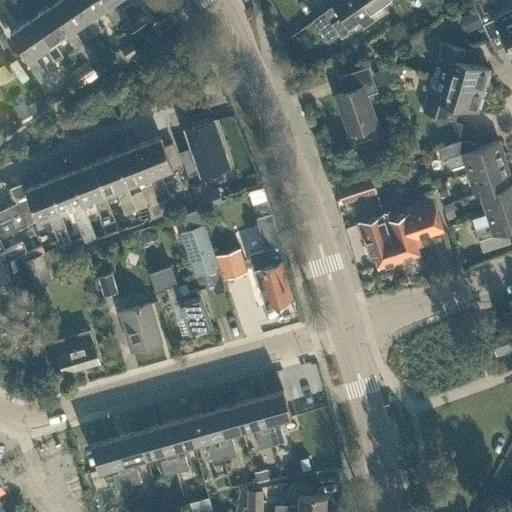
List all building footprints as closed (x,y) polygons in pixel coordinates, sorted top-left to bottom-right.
[(71,27),(83,19),(87,17),(74,0),(54,0),(49,4),(67,31),(64,33),(73,47),(78,43),(88,58),(94,54),(87,43),(84,44),(82,41),(81,41),(71,27)] [(91,14),(103,6),(107,4),(104,0),(74,0),(87,17),(83,19),(92,33),(100,28),(91,14)] [(104,0),(107,4),(103,6),(113,20),(120,15),(111,1),(111,0),(104,0)] [(331,0),(334,3),(313,19),(328,41),(336,35),(339,32),(341,35),(347,31),(348,22),(358,15),(363,22),(374,14),(363,0),(331,0)] [(363,0),(374,14),(385,6),(380,0),(363,0)] [(449,0),(434,0),(437,8),(451,6),(449,0)] [(47,44),(44,46),(54,60),(61,55),(52,41),(64,33),(67,31),(49,4),(29,18),(47,44)] [(511,57),(511,56),(511,7),(482,21),(489,36),(500,31),(511,57)] [(461,20),(466,34),(482,27),(476,13),(461,20)] [(47,44),(29,18),(8,32),(27,58),(24,60),(39,81),(47,76),(32,54),(44,46),(47,44)] [(146,20),(130,32),(142,48),(158,37),(146,20)] [(122,64),(129,59),(127,57),(138,49),(131,40),(114,52),(122,64)] [(433,73),(483,88),(485,82),(487,82),(490,72),(488,71),(489,67),(468,61),(471,49),(443,41),(433,73)] [(0,96),(3,95),(0,89),(0,76),(10,70),(0,55),(0,96)] [(344,90),(335,93),(349,131),(376,122),(363,84),(373,81),(368,65),(339,76),(344,90)] [(79,66),(69,73),(78,86),(85,81),(88,79),(79,66)] [(389,66),(373,71),(377,84),(394,79),(389,66)] [(483,88),(433,73),(422,109),(451,117),(455,103),(476,110),(478,106),(480,107),(483,96),(481,95),(483,88)] [(20,119),(22,122),(33,116),(31,112),(23,98),(12,105),(20,119)] [(193,145),(179,149),(188,173),(201,169),(228,160),(212,115),(186,124),(193,145)] [(7,122),(0,126),(0,138),(13,131),(7,122)] [(160,136),(137,145),(159,201),(170,196),(163,178),(159,180),(156,173),(172,167),(160,136)] [(464,162),(468,172),(506,160),(499,139),(470,148),(466,137),(437,146),(442,159),(447,157),(450,167),(464,162)] [(417,150),(402,142),(396,154),(411,161),(417,150)] [(115,153),(137,208),(147,204),(152,216),(163,212),(159,201),(137,145),(115,153)] [(137,209),(137,208),(115,153),(93,162),(105,193),(120,187),(122,194),(118,195),(125,214),(137,209)] [(511,179),(506,160),(468,172),(474,193),(479,192),(479,191),(511,179)] [(115,218),(105,193),(93,162),(70,171),(82,202),(97,196),(100,202),(96,204),(103,223),(115,218)] [(48,179),(60,211),(75,205),(77,211),(74,212),(81,231),(92,227),(82,202),(70,171),(48,179)] [(370,174),(338,185),(343,198),(375,188),(370,174)] [(60,211),(48,179),(25,188),(29,201),(22,204),(30,223),(53,213),(55,219),(52,221),(60,243),(71,239),(60,211)] [(511,179),(479,191),(479,192),(486,212),(511,203),(511,179)] [(445,183),(437,186),(441,200),(450,197),(445,183)] [(388,232),(397,258),(402,257),(406,259),(413,256),(415,252),(419,251),(416,243),(421,241),(420,237),(443,229),(433,196),(407,204),(408,210),(391,216),(389,209),(383,211),(383,212),(389,231),(388,232)] [(451,200),(442,203),(447,217),(455,214),(451,200)] [(0,224),(11,219),(16,228),(27,222),(17,201),(0,209),(0,224)] [(511,226),(511,203),(486,212),(489,222),(474,227),(481,249),(510,239),(507,228),(511,226)] [(219,267),(209,236),(208,236),(198,207),(185,211),(190,228),(181,231),(196,274),(219,267)] [(267,247),(249,252),(265,304),(291,296),(282,267),(287,265),(271,212),(258,216),(267,247)] [(395,259),(397,258),(388,232),(389,231),(383,212),(362,219),(362,218),(358,219),(370,258),(375,256),(378,265),(383,263),(387,265),(393,263),(395,259)] [(0,235),(16,228),(11,219),(0,224),(0,235)] [(222,231),(209,236),(219,267),(223,277),(246,269),(240,246),(228,250),(222,231)] [(0,249),(0,276),(1,276),(4,284),(21,280),(14,256),(28,250),(22,239),(0,249)] [(42,252),(24,258),(32,282),(51,276),(42,252)] [(156,290),(166,286),(177,317),(183,315),(189,333),(211,325),(199,288),(185,293),(187,298),(183,299),(177,283),(178,282),(171,263),(149,270),(156,290)] [(97,275),(103,295),(118,290),(111,270),(97,275)] [(149,299),(119,308),(131,348),(161,340),(149,299)] [(511,339),(509,332),(492,338),(496,352),(511,345),(511,339)] [(74,333),(55,339),(64,372),(99,362),(92,338),(88,340),(89,343),(77,347),(74,333)] [(258,396),(272,444),(284,441),(280,426),(274,428),(272,420),(290,415),(283,389),(258,396)] [(260,447),(272,444),(258,396),(234,403),(241,428),(254,425),(260,447)] [(210,410),(224,458),(236,454),(230,431),(241,428),(234,403),(210,410)] [(186,416),(194,442),(212,437),(214,445),(208,446),(212,461),(224,458),(210,410),(186,416)] [(176,447),(194,442),(186,416),(163,423),(176,471),(180,481),(192,478),(185,453),(178,455),(176,447)] [(139,430),(146,456),(164,450),(166,458),(160,460),(164,474),(176,471),(163,423),(139,430)] [(115,437),(128,484),(141,481),(137,467),(131,468),(129,460),(146,456),(139,430),(115,437)] [(335,434),(320,437),(322,448),(337,446),(335,434)] [(128,484),(115,437),(90,444),(98,469),(116,464),(118,472),(112,474),(116,488),(128,484)] [(307,455),(299,457),(302,469),(310,467),(307,455)] [(267,467),(254,470),(257,480),(269,477),(267,467)] [(247,487),(247,510),(263,510),(263,488),(247,487)] [(275,502),(274,511),(323,511),(325,493),(299,491),(298,503),(275,502)]
